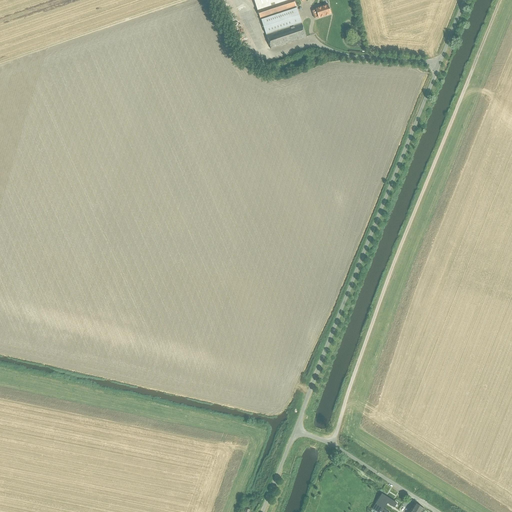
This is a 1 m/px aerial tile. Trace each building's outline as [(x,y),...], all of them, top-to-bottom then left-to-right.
[(293,0),(288,0),(258,10),(261,18),(296,6),(293,0)] [(315,9),(313,10),(312,11),(314,18),(316,19),(318,18),(331,14),(328,4),(315,9)] [(296,7),(261,19),(266,35),(302,23),(296,7)] [(302,23),(266,35),(271,49),(306,37),(302,23)] [(382,494),(372,508),(377,511),(388,511),(384,509),(387,503),(394,508),(397,503),(382,494)] [(428,511),(414,503),(408,511),(428,511)]
